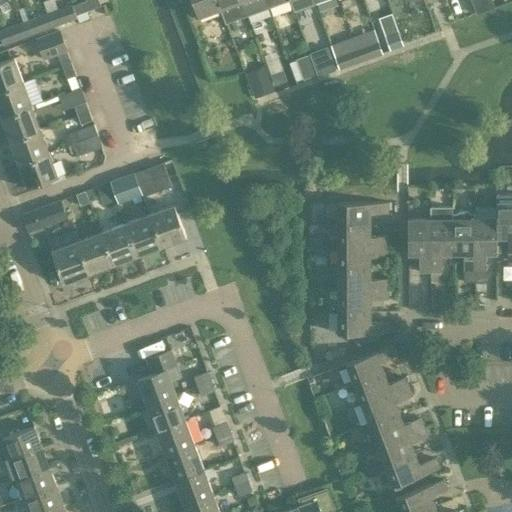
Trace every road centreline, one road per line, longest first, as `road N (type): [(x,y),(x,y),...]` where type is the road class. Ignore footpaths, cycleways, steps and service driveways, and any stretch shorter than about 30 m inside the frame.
road 1 (residential): [(298,485),(227,301),(53,366)]
road 2 (residential): [(2,211),(128,160),(84,33)]
road 3 (residential): [(53,366),(2,211)]
road 4 (residential): [(105,511),(53,366)]
